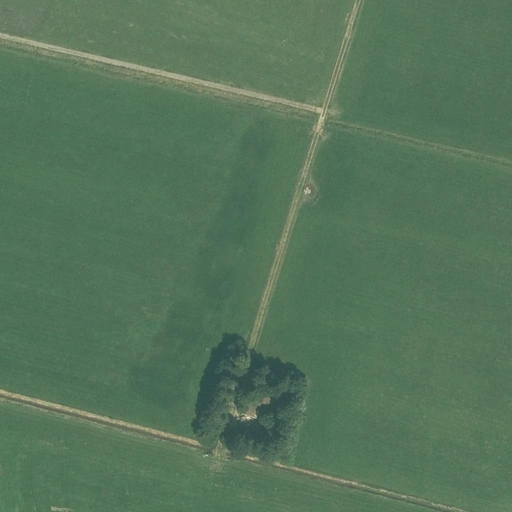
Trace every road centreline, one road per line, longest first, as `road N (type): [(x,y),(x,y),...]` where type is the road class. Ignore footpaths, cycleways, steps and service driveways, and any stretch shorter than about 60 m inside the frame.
road 1 (track): [(323,112),(0,35)]
road 2 (track): [(323,112),(245,361)]
